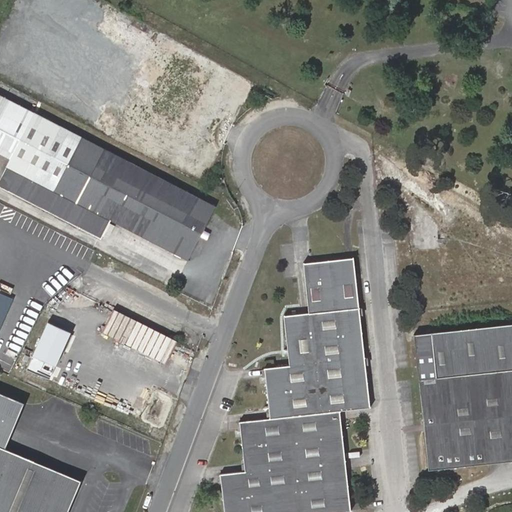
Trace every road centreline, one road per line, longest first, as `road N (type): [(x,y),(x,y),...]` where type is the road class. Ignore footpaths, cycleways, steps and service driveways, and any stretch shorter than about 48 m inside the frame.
road 1 (residential): [(334,140),(359,147),(365,158),(409,511)]
road 2 (residential): [(163,511),(274,209)]
road 3 (residential): [(334,140),(318,121),(289,111),(248,132),(241,177),(274,209)]
